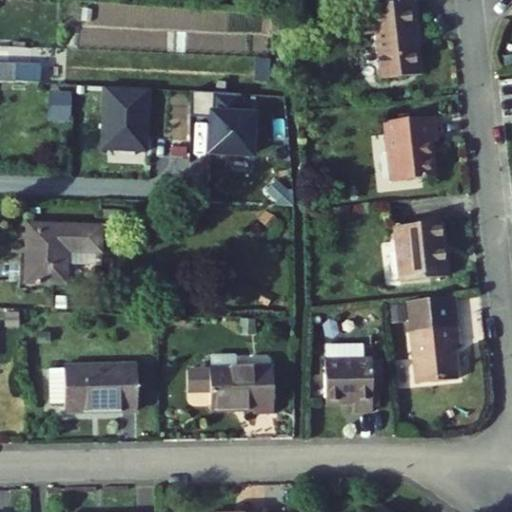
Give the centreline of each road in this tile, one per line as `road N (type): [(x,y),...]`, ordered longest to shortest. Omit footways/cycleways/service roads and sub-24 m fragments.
road 1 (residential): [(0,468),(501,457)]
road 2 (residential): [(511,397),(469,0)]
